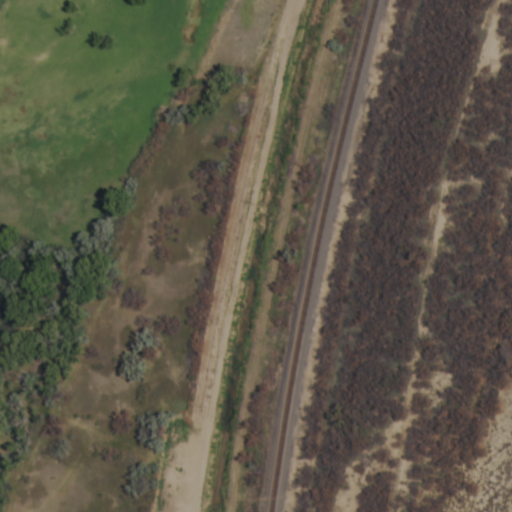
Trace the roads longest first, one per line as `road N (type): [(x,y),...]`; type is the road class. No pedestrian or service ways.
road 1 (track): [(453,0),(329,511)]
road 2 (track): [(431,511),(511,162)]
